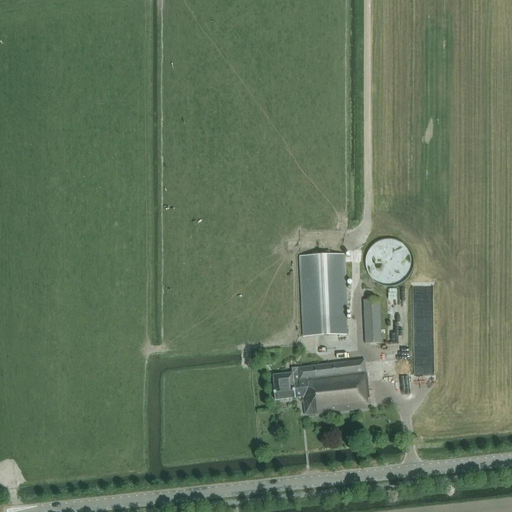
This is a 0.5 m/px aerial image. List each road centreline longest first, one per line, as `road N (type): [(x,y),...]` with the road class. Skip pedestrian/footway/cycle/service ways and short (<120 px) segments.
road 1 (secondary): [(511,460),(29,511)]
road 2 (track): [(354,251),(365,225),(367,0)]
